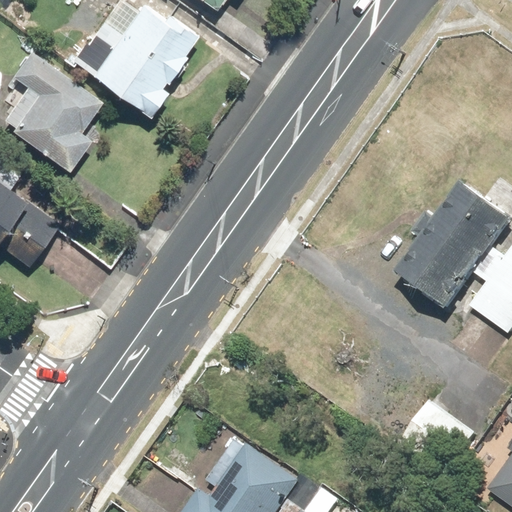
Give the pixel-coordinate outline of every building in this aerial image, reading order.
[(119,0),(73,59),(147,118),(168,92),(161,86),(201,36),(167,9),(161,16),(145,3),(138,11),(123,0),(119,0)] [(202,0),(216,9),(221,0),(202,0)] [(10,76),(25,86),(1,120),(16,130),(14,133),(69,172),(100,126),(91,120),(105,100),(30,48),(10,76)] [(0,247),(29,268),(60,224),(10,188),(20,174),(0,160),(0,247)] [(448,315),(511,220),(461,186),(433,228),(423,221),(413,236),(422,242),(397,281),(448,315)] [(511,335),(511,255),(472,309),(511,337),(511,335)] [(475,435),(409,394),(381,439),(447,480),(475,435)] [(511,444),(508,451),(511,453),(511,458),(489,493),(511,508),(511,420),(511,422),(511,423),(511,444)] [(199,491),(184,511),(282,511),(303,483),(249,445),(245,450),(233,442),(205,482),(216,489),(209,498),(199,491)] [(354,511),(339,501),(330,511),(354,511)]
